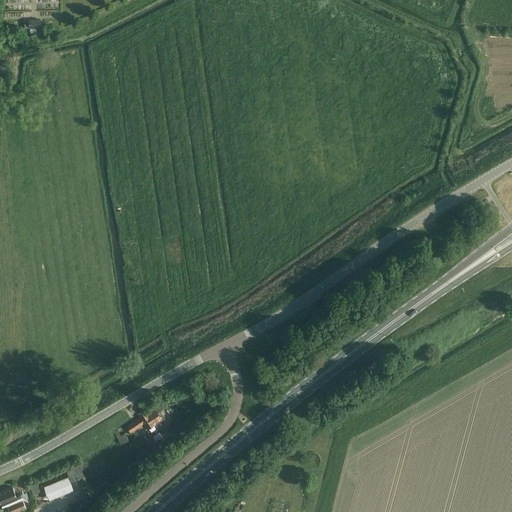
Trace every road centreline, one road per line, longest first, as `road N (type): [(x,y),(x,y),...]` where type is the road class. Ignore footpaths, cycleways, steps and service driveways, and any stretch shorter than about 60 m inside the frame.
road 1 (primary): [(162,511),(444,284)]
road 2 (unclassified): [(219,350),(284,317),(511,163)]
road 3 (unclassified): [(219,350),(0,471)]
road 4 (unclassified): [(128,511),(226,428),(238,407),(241,390),(219,350)]
